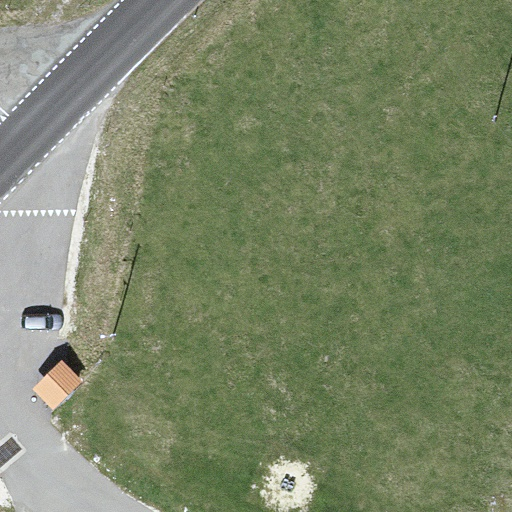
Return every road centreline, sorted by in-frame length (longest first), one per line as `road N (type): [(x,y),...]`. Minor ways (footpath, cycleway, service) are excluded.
road 1 (secondary): [(168,0),(31,129)]
road 2 (unclassified): [(0,392),(46,465),(112,511)]
